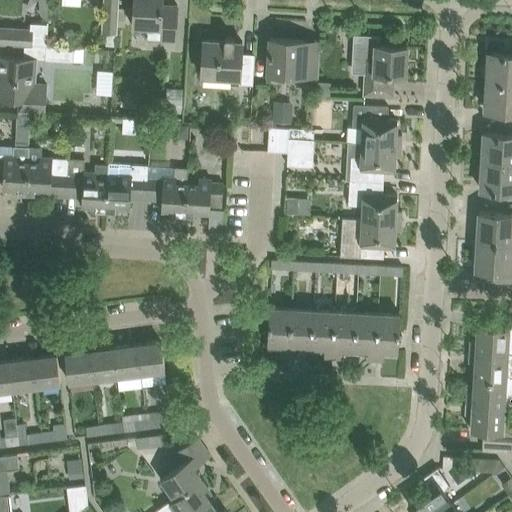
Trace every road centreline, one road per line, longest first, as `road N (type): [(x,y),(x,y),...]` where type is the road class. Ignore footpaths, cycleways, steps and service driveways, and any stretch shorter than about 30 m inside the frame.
road 1 (unclassified): [(433,290),(448,0)]
road 2 (unclassified): [(335,511),(399,465),(420,436),(433,290)]
road 3 (residential): [(200,310),(190,275),(167,257),(81,250),(52,233),(0,230)]
road 4 (residential): [(284,511),(212,406),(200,310)]
road 5 (residential): [(0,334),(200,310)]
